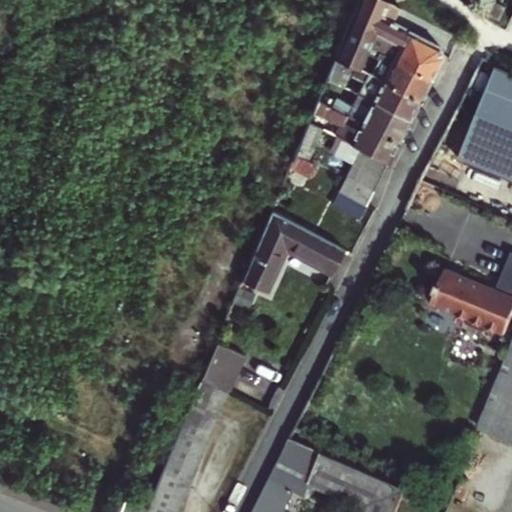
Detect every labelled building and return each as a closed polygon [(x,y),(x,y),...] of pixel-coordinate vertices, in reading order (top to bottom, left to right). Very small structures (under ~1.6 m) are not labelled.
[(378,53),(383,55),(392,60),(432,80),(442,60),(439,47),(394,23),(401,7),(388,0),(359,0),(354,13),(336,57),(351,65),(357,68),(361,61),(365,53),(375,59),(378,53)] [(372,76),(381,81),(392,60),(383,55),(376,69),(372,76)] [(334,61),(327,78),(343,87),(351,65),(336,57),(334,61)] [(392,60),(381,81),(421,101),(432,80),(392,60)] [(361,61),(357,68),(372,76),(376,69),(361,61)] [(511,70),(499,65),(460,158),(511,180),(511,70)] [(364,83),(358,94),(411,121),(421,101),(381,81),(372,76),(357,68),(353,76),(364,83)] [(411,121),(358,94),(352,106),(341,100),(346,88),(343,87),(327,78),(318,101),(400,142),(411,121)] [(341,126),(336,136),(362,150),(389,164),(400,142),(318,101),(313,112),(341,126)] [(308,155),(320,128),(309,122),(298,149),(308,155)] [(306,161),(308,155),(298,149),(293,162),(291,166),(309,176),(314,165),(306,161)] [(356,163),(382,177),(389,164),(362,150),(356,163)] [(375,191),(382,177),(356,163),(349,177),(375,191)] [(341,192),(367,206),(375,191),(349,177),(341,192)] [(336,244),(272,211),(243,278),(264,288),(283,245),(324,267),(336,244)] [(511,315),(511,271),(503,293),(446,269),(440,284),(439,284),(435,292),(436,292),(431,304),(470,320),(468,325),(480,330),(482,325),(504,335),(511,315)] [(202,376),(227,390),(241,356),(216,344),(202,376)] [(511,358),(482,431),(511,442),(511,358)] [(195,393),(150,505),(146,511),(176,511),(227,391),(201,380),(196,391),(195,393)] [(398,511),(408,489),(292,439),(286,451),(254,511),(281,511),(294,489),(304,493),(309,482),(352,500),(346,511),(398,511)] [(127,496),(120,511),(146,511),(150,505),(127,496)]
